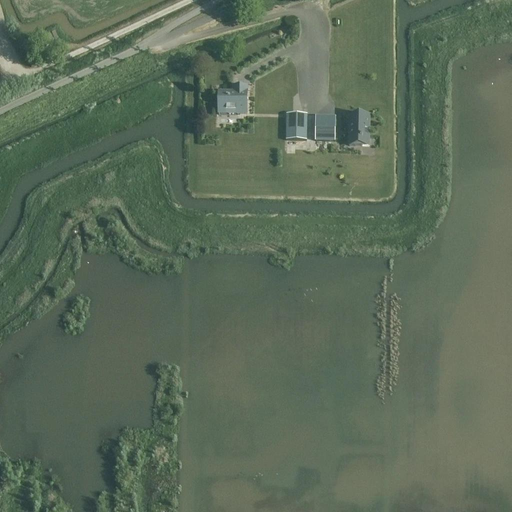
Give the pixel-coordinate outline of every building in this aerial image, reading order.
[(31,68),(43,63),(34,42),(22,47),(31,68)] [(247,115),(247,88),(237,88),(237,94),(219,94),(219,116),(220,112),(236,112),(236,114),(247,115)] [(307,115),(287,115),(286,141),(307,142),(307,115)] [(369,117),(360,116),(360,119),(353,119),(353,125),(350,125),(349,147),(362,147),(362,142),(364,142),(364,140),(369,140),(369,117)] [(316,117),(315,142),(335,142),(336,131),(330,131),(324,131),(325,117),(316,117)] [(336,117),(325,117),(324,131),(336,131),(336,117)]
